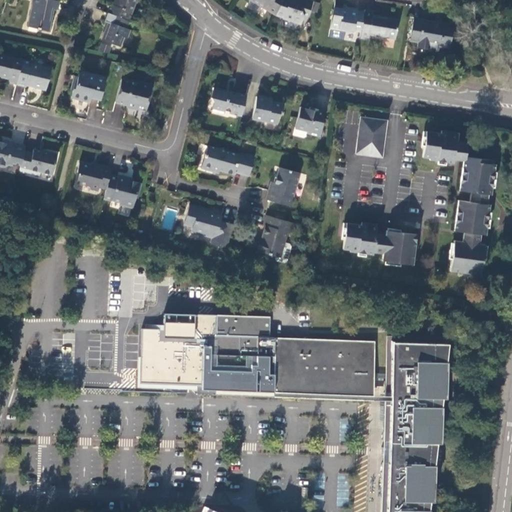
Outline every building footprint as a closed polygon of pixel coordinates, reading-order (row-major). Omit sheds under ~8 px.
[(59,1),(52,0),(34,0),(29,27),(49,31),(53,9),(57,10),(59,1)] [(110,4),(107,12),(130,21),(136,0),(115,0),(114,5),(110,4)] [(247,0),(246,4),(275,17),(281,0),(247,0)] [(306,24),(312,8),(313,5),(300,0),(297,0),(296,4),(292,2),(292,0),(281,0),(275,17),(282,19),(282,20),(299,28),(302,22),(306,24)] [(354,33),(361,34),(364,14),(358,13),(358,11),(343,9),(343,11),(335,9),(330,31),(353,35),(354,33)] [(130,21),(107,12),(103,21),(107,23),(101,40),(121,47),(125,37),(128,38),(131,31),(128,29),(131,21),(130,21)] [(361,34),(360,39),(368,41),(369,37),(395,41),(399,22),(373,16),(373,14),(365,12),(364,14),(361,34)] [(453,28),(414,21),(409,43),(417,44),(417,49),(429,51),(428,53),(435,55),(436,52),(439,53),(440,48),(449,50),(453,28)] [(22,60),(22,59),(0,54),(0,76),(7,78),(7,83),(16,85),(22,60)] [(22,60),(16,85),(26,87),(27,84),(46,89),(51,69),(32,64),(32,63),(22,60)] [(95,105),(96,101),(97,95),(102,96),(104,86),(102,85),(104,78),(103,78),(85,74),(86,73),(85,73),(83,78),(74,76),(74,75),(68,98),(69,99),(69,98),(94,104),(94,105),(95,105)] [(121,79),(115,102),(131,106),(133,109),(137,110),(140,108),(146,109),(152,86),(121,79)] [(231,114),(234,93),(230,92),(229,94),(226,93),(227,92),(214,89),(211,98),(214,103),(213,108),(230,112),(229,114),(231,114)] [(237,94),(234,93),(231,114),(241,117),(246,99),(236,96),(237,94)] [(252,122),(277,127),(278,120),(281,118),(283,108),(265,104),(265,102),(255,100),(252,122)] [(321,137),(323,111),(313,109),(312,112),(309,111),(309,110),(300,108),(295,128),(308,131),(308,135),(321,137)] [(382,158),(387,121),(361,118),(355,154),(382,158)] [(453,162),(455,145),(456,138),(441,136),(427,134),(422,159),(430,161),(430,162),(453,165),(453,162)] [(24,151),(25,146),(6,141),(6,143),(0,142),(0,167),(3,168),(9,165),(12,166),(12,163),(20,165),(24,151)] [(467,164),(492,167),(492,163),(466,159),(468,147),(455,145),(453,162),(463,163),(467,164)] [(234,173),(249,177),(254,159),(238,155),(238,156),(208,147),(205,155),(204,155),(204,158),(204,159),(201,169),(212,173),(213,170),(219,171),(233,175),(234,173)] [(32,153),(24,151),(20,165),(19,170),(25,172),(39,175),(40,172),(52,175),(57,154),(47,152),(47,153),(33,149),(32,153)] [(109,174),(111,167),(98,164),(97,167),(79,162),(77,172),(80,173),(77,182),(88,185),(90,189),(98,191),(99,187),(106,189),(109,174)] [(471,196),(487,198),(491,198),(495,168),(492,167),(467,164),(464,179),(462,194),(471,196)] [(296,188),(300,174),(279,169),(275,184),(271,183),(266,201),(292,209),(295,198),(291,197),(293,189),(296,188)] [(106,189),(103,199),(104,199),(120,203),(119,205),(132,208),(135,198),(137,199),(141,184),(127,180),(125,178),(118,176),(117,177),(110,175),(110,174),(109,174),(106,189)] [(479,200),(487,201),(487,198),(471,196),(470,205),(478,206),(479,200)] [(457,234),(463,236),(480,238),(485,238),(490,208),(487,208),(487,201),(479,200),(478,206),(470,205),(461,204),(459,219),(457,234)] [(227,251),(234,227),(220,222),(221,217),(211,214),(211,213),(189,207),(183,226),(191,229),(191,233),(210,239),(209,245),(227,251)] [(257,252),(275,258),(280,259),(284,244),(287,234),(292,235),(295,225),(266,216),(263,227),(264,228),(260,242),(256,244),(255,248),(257,252)] [(372,255),(379,256),(380,248),(373,247),(375,236),(376,230),(361,228),(346,226),(342,251),(348,252),(349,254),(372,257),(372,255)] [(385,238),(382,256),(381,263),(412,268),(414,254),(411,254),(413,237),(401,235),(400,238),(385,236),(385,238)] [(380,248),(379,256),(382,256),(385,238),(375,236),(373,247),(380,248)] [(463,236),(462,245),(469,246),(471,239),(479,241),(480,238),(463,236)] [(449,275),(463,276),(463,273),(480,276),(482,264),(478,263),(480,248),(478,248),(479,241),(471,239),(469,246),(462,245),(454,244),(449,275)] [(280,259),(275,258),(275,261),(277,263),(283,265),(286,263),(290,249),(288,246),(284,244),(280,259)] [(200,314),(167,312),(167,324),(141,331),(141,360),(137,360),(137,390),(199,393),(199,389),(200,371),(202,371),(205,335),(199,334),(200,314)] [(372,397),(373,394),(374,341),(275,337),(270,337),(270,316),(217,315),(217,335),(205,335),(203,335),(202,371),(200,371),(199,389),(215,389),(215,391),(215,393),(213,393),(213,394),(372,399),(372,397)] [(446,361),(448,343),(396,341),(392,341),(392,340),(391,340),(391,351),(392,351),(391,386),(386,386),(386,377),(385,395),(385,397),(385,400),(385,402),(384,441),(389,441),(388,447),(382,447),(382,451),(382,456),(388,456),(388,462),(383,462),(380,511),(428,511),(429,509),(428,509),(429,500),(433,501),(434,464),(433,464),(435,455),(436,442),(440,442),(440,435),(441,406),(442,397),(445,397),(446,361)] [(511,459),(511,437),(440,435),(440,442),(436,442),(435,455),(511,459)]
